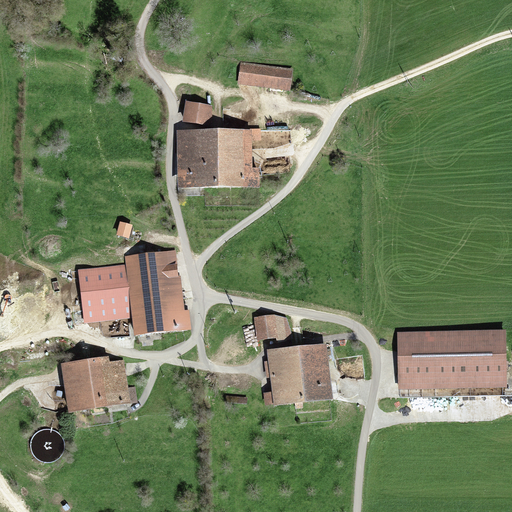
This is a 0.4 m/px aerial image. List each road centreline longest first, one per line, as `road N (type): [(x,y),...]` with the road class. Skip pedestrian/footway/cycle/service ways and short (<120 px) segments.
road 1 (track): [(199,294),(201,259),(288,188),(348,99),(511,33)]
road 2 (track): [(356,511),(377,366),(367,335),(335,318),(199,294)]
road 3 (track): [(194,277),(171,181),(172,107),(138,45),(155,0)]
road 4 (track): [(199,294),(197,334),(168,354),(68,335),(0,346)]
road 5 (track): [(158,356),(238,369),(276,347),(367,335)]
road 6 (track): [(336,113),(193,80),(158,81)]
